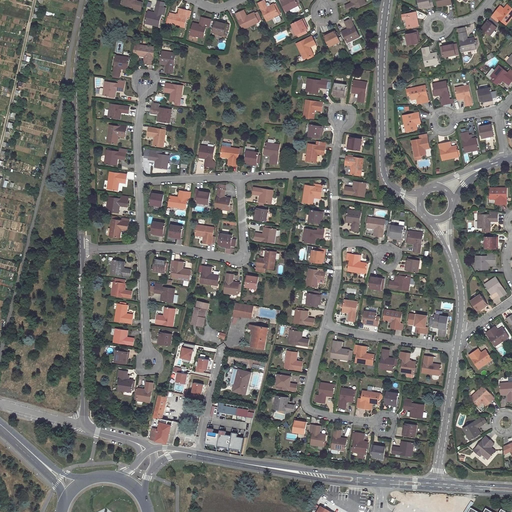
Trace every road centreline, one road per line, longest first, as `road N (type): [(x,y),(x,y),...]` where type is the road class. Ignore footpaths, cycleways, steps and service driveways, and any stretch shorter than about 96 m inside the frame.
road 1 (tertiary): [(80,249),(76,68),(88,0)]
road 2 (tertiary): [(194,454),(327,477),(435,484)]
road 3 (tertiary): [(129,440),(85,424),(80,249)]
road 4 (residential): [(418,200),(397,192),(383,172),(380,84),(390,0)]
road 5 (residential): [(140,248),(242,260),(240,179)]
road 6 (track): [(0,148),(35,0)]
road 7 (residential): [(327,326),(306,405),(367,421)]
road 8 (residential): [(455,348),(435,484)]
road 9 (residential): [(327,326),(455,348)]
